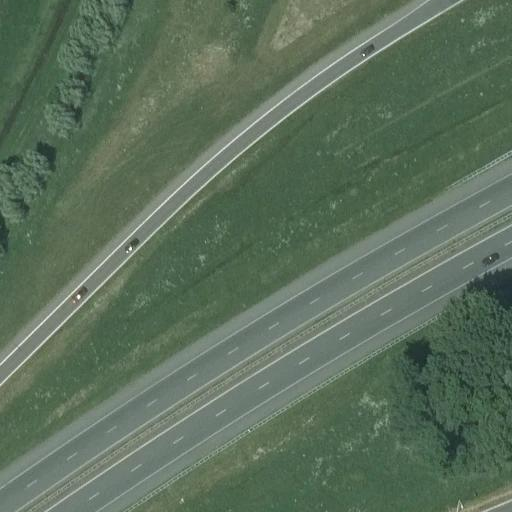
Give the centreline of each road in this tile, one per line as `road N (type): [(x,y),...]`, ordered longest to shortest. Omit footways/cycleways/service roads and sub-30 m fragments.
road 1 (motorway): [(511,190),(201,369),(0,505)]
road 2 (motorway): [(441,0),(348,58),(208,167),(0,370)]
road 3 (motorway): [(72,511),(284,373),(511,242)]
